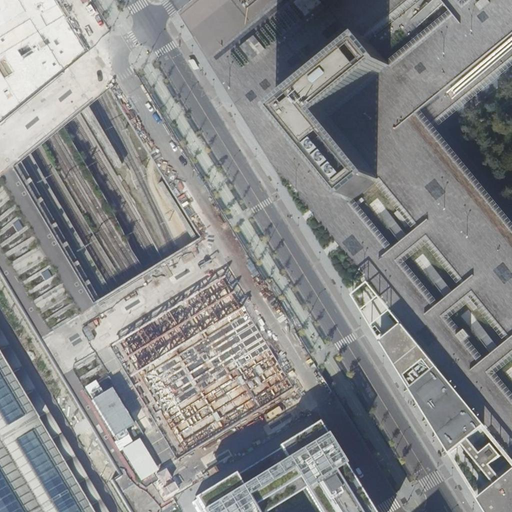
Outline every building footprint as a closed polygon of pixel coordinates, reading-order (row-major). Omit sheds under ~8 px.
[(306,15),(322,2),(319,0),(296,0),(294,2),(306,15)] [(265,49),(254,35),(240,46),(251,60),(265,49)] [(275,110),(349,201),(377,178),(326,115),(388,64),(365,36),(275,110)] [(368,308),(371,313),(381,306),(378,301),(368,308)] [(402,323),(380,340),(388,353),(411,391),(435,431),(450,454),(460,445),(468,439),(484,426),(437,367),(437,366),(402,323)] [(108,511),(100,498),(87,476),(74,454),(61,432),(56,423),(48,410),(35,388),(22,366),(10,344),(0,328),(0,511),(108,511)] [(463,328),(455,335),(461,342),(469,335),(463,328)] [(367,511),(362,504),(343,472),(315,427),(191,502),(197,511),(260,511),(261,511),(263,511),(302,489),(316,511),(367,511)] [(468,439),(460,445),(463,449),(486,477),(492,486),(500,479),(494,471),(489,465),(479,453),(471,442),(468,439)] [(491,444),(479,453),(489,465),(500,456),(491,444)] [(492,486),(477,498),(479,502),(485,511),(511,511),(511,470),(500,479),(492,486)]
